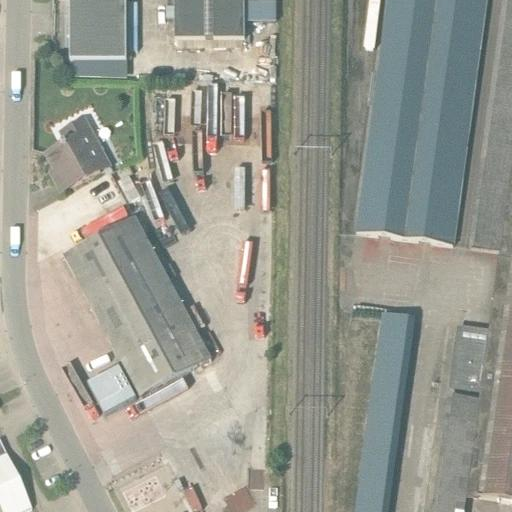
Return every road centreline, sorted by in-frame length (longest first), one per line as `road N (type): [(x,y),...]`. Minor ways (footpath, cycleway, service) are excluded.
road 1 (unclassified): [(102,511),(35,371),(16,293),(20,0)]
road 2 (unknown): [(78,461),(220,392),(239,362),(242,330),(230,297),(184,212)]
